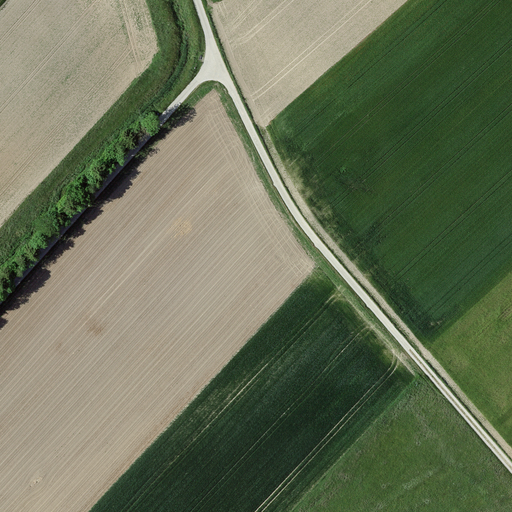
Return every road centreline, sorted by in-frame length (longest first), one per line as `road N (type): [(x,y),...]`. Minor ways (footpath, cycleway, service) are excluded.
road 1 (track): [(511,470),(294,214),(217,64)]
road 2 (track): [(217,64),(0,300)]
